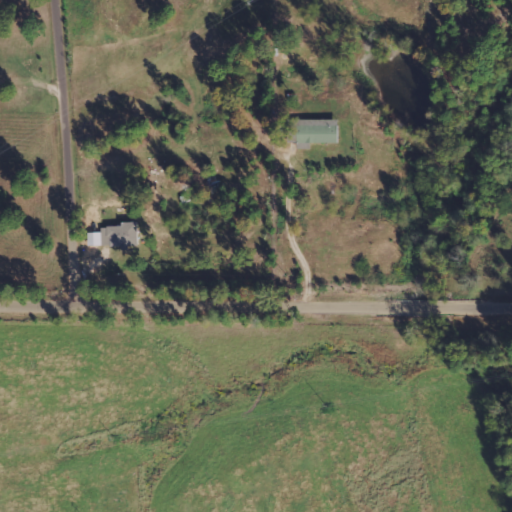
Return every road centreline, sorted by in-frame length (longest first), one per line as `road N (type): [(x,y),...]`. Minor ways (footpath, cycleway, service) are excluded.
road 1 (residential): [(0,300),(511,303)]
road 2 (residential): [(88,301),(62,0)]
